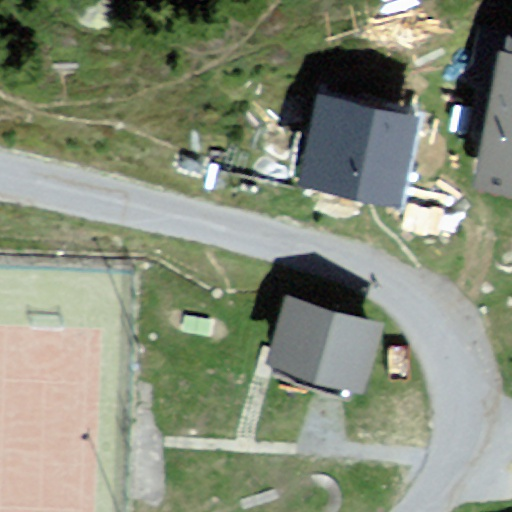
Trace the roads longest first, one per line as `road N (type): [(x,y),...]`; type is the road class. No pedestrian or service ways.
road 1 (unclassified): [(495,409),(455,326),(380,273),(0,179)]
road 2 (residential): [(422,511),(495,409)]
